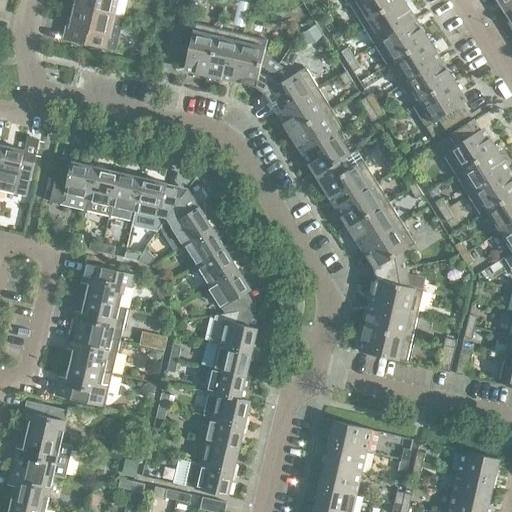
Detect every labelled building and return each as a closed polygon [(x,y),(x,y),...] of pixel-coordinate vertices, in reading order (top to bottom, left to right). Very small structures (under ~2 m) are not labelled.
[(114,15),(117,0),(77,0),(76,6),(114,15)] [(353,0),(349,3),(362,24),(400,0),(353,0)] [(412,14),(403,0),(400,0),(362,24),(375,45),(412,21),(409,16),(412,14)] [(511,0),(498,0),(506,12),(511,7),(511,0)] [(122,17),(114,15),(76,6),(71,27),(68,26),(67,28),(68,28),(66,37),(65,37),(65,39),(115,51),(122,17)] [(416,26),(412,21),(375,45),(387,65),(429,39),(419,24),(416,26)] [(209,76),(220,29),(195,23),(185,66),(192,68),(191,72),(209,76)] [(315,24),(302,32),(309,45),(323,37),(315,24)] [(144,25),(141,39),(151,42),(154,28),(144,25)] [(233,78),(243,34),(220,29),(209,76),(226,80),(227,76),(233,78)] [(260,90),(278,65),(264,54),(267,40),(243,34),(233,78),(239,79),(238,83),(256,87),(260,90)] [(438,54),(429,39),(387,65),(401,86),(408,82),(407,81),(438,62),(434,57),(438,54)] [(341,52),(347,62),(354,58),(348,48),(341,52)] [(360,68),(354,58),(347,62),(354,72),(360,68)] [(419,101),(454,80),(445,65),(441,67),(438,62),(407,81),(408,82),(401,86),(412,105),(419,101)] [(281,112),(319,89),(306,67),(293,75),(278,65),(260,90),(265,94),(274,109),(278,107),(281,112)] [(346,72),(339,76),(346,86),(352,82),(346,72)] [(463,95),(454,80),(419,101),(412,105),(433,138),(470,114),(460,97),(463,95)] [(290,135),(331,109),(319,89),(281,112),(284,117),(281,119),(290,135)] [(372,93),(366,97),(372,107),(379,103),(372,93)] [(372,107),(366,97),(359,102),(365,112),(372,107)] [(385,113),(379,103),(372,107),(378,117),(385,113)] [(378,117),(372,107),(365,112),(372,122),(378,117)] [(307,153),(337,134),(344,129),(331,109),(290,135),(300,150),(303,148),(307,153)] [(484,136),(474,119),(436,143),(456,175),(497,149),(487,134),(484,136)] [(344,158),(344,159),(351,155),(337,134),(307,153),(310,158),(306,160),(316,176),(344,158)] [(24,151),(8,147),(0,145),(0,146),(0,190),(26,196),(34,163),(22,160),(24,151)] [(506,164),(497,149),(456,175),(468,195),(506,172),(503,166),(506,164)] [(339,205),(377,182),(364,161),(351,169),(344,159),(344,158),(316,176),(332,202),(336,200),(339,205)] [(88,201),(96,167),(72,162),(70,171),(58,168),(50,202),(60,204),(66,201),(67,196),(88,201)] [(112,206),(119,173),(96,167),(88,201),(112,206)] [(511,175),(509,177),(506,172),(468,195),(481,216),(488,211),(511,196),(511,175)] [(135,211),(143,178),(119,173),(112,206),(110,215),(133,221),(135,211)] [(417,185),(411,175),(404,179),(410,189),(417,185)] [(167,184),(143,178),(135,211),(166,219),(185,193),(166,188),(167,184)] [(348,228),(389,202),(377,182),(339,205),(342,211),(339,213),(348,228)] [(423,195),(417,185),(410,189),(416,199),(423,195)] [(195,209),(185,193),(166,219),(183,246),(212,228),(199,207),(195,209)] [(511,196),(488,211),(501,231),(511,224),(511,196)] [(448,208),(441,198),(435,202),(441,212),(448,208)] [(364,246),(402,222),(389,202),(348,228),(358,243),(361,241),(364,246)] [(454,218),(448,208),(441,212),(447,222),(454,218)] [(415,244),(402,222),(364,246),(368,251),(364,253),(374,269),(375,275),(406,269),(403,252),(415,244)] [(511,224),(501,231),(511,249),(511,224)] [(225,248),(212,228),(183,246),(196,266),(225,248)] [(63,234),(61,242),(76,246),(79,237),(63,234)] [(101,252),(103,244),(91,241),(89,250),(101,252)] [(468,251),(461,241),(455,246),(461,256),(468,251)] [(115,247),(103,244),(101,252),(113,255),(115,247)] [(238,269),(225,248),(196,266),(208,287),(238,269)] [(127,249),(125,258),(138,261),(143,253),(127,249)] [(138,261),(136,263),(139,265),(151,264),(156,258),(145,249),(143,253),(138,261)] [(474,261),(468,251),(461,256),(467,266),(474,261)] [(135,276),(128,274),(87,264),(84,276),(90,278),(85,298),(120,307),(124,287),(133,286),(135,276)] [(251,290),(238,269),(208,287),(225,314),(252,310),(256,309),(247,292),(251,290)] [(409,287),(406,269),(375,275),(376,280),(372,298),(376,298),(374,305),(418,315),(423,290),(409,287)] [(158,275),(151,280),(158,290),(165,286),(158,275)] [(172,296),(165,286),(158,290),(164,301),(172,296)] [(128,308),(120,307),(85,298),(80,319),(74,318),(72,330),(121,341),(128,308)] [(163,302),(157,305),(163,315),(168,311),(163,302)] [(412,338),(418,315),(374,305),(373,311),(369,310),(365,327),(412,338)] [(252,310),(225,314),(215,315),(209,343),(218,345),(252,353),(257,329),(248,327),(252,310)] [(477,316),(469,314),(467,326),(475,328),(477,316)] [(472,339),(475,328),(467,326),(464,337),(472,339)] [(407,362),(412,338),(365,327),(361,344),(365,345),(363,352),(407,362)] [(113,374),(121,341),(72,330),(69,342),(75,343),(70,364),(113,374)] [(156,333),(153,347),(165,350),(168,336),(156,333)] [(456,348),(457,340),(446,338),(444,345),(456,348)] [(246,376),(252,353),(218,345),(213,368),(246,376)] [(450,372),(456,348),(444,345),(438,370),(450,372)] [(181,348),(172,346),(169,359),(178,361),(181,348)] [(473,352),(462,349),(461,349),(456,374),(467,376),(473,352)] [(175,373),(178,361),(169,359),(167,371),(175,373)] [(511,386),(511,361),(505,359),(499,384),(511,386)] [(107,400),(113,374),(70,364),(65,384),(59,383),(56,395),(98,405),(100,405),(101,405),(102,405),(104,404),(105,403),(106,402),(106,401),(107,400)] [(241,400),(241,399),(246,376),(213,368),(207,393),(209,393),(209,392),(241,400)] [(153,400),(156,384),(149,382),(143,385),(141,393),(145,399),(153,400)] [(250,401),(241,399),(241,400),(209,392),(209,393),(203,416),(211,417),(245,425),(250,401)] [(170,395),(161,393),(159,405),(167,407),(170,395)] [(31,414),(26,435),(61,443),(69,410),(28,401),(25,413),(31,414)] [(164,420),(167,407),(159,405),(156,418),(164,420)] [(239,449),(245,425),(211,417),(206,441),(239,449)] [(334,421),(329,443),(366,452),(374,453),(379,431),(334,421)] [(54,476),(61,443),(26,435),(21,456),(16,454),(13,467),(38,472),(38,473),(54,476)] [(159,442),(151,440),(148,452),(157,454),(159,442)] [(234,472),(239,449),(206,441),(200,464),(234,472)] [(361,473),(366,452),(329,443),(324,464),(361,473)] [(409,462),(411,450),(403,448),(401,460),(409,462)] [(425,453),(417,451),(414,463),(422,465),(425,453)] [(462,451),(457,473),(494,481),(499,459),(462,451)] [(154,466),(157,454),(148,452),(145,464),(154,466)] [(125,457),(121,473),(134,477),(139,460),(125,457)] [(406,473),(409,462),(401,460),(398,471),(406,473)] [(420,476),(422,465),(414,463),(412,474),(420,476)] [(228,496),(234,472),(200,464),(195,488),(228,496)] [(357,494),(361,473),(324,464),(320,485),(357,494)] [(46,509),(54,476),(38,473),(38,472),(13,467),(10,479),(16,480),(11,501),(46,509)] [(489,502),(494,481),(457,473),(452,494),(489,502)] [(130,490),(132,481),(120,478),(118,487),(130,490)] [(145,484),(132,481),(130,490),(143,493),(145,484)] [(339,511),(352,511),(357,494),(320,485),(315,506),(339,511)] [(177,500),(179,492),(167,489),(165,498),(177,500)] [(402,504),(404,493),(397,491),(394,503),(402,504)] [(191,495),(179,492),(177,500),(189,503),(191,495)] [(412,495),(404,493),(402,504),(409,506),(412,495)] [(486,511),(489,502),(452,494),(447,511),(486,511)] [(200,509),(213,511),(224,511),(227,503),(203,497),(200,509)] [(45,511),(46,509),(11,501),(8,511),(45,511)] [(78,505),(77,511),(78,511),(86,511),(88,504),(82,503),(78,505)] [(399,511),(402,504),(394,503),(391,511),(399,511)]
